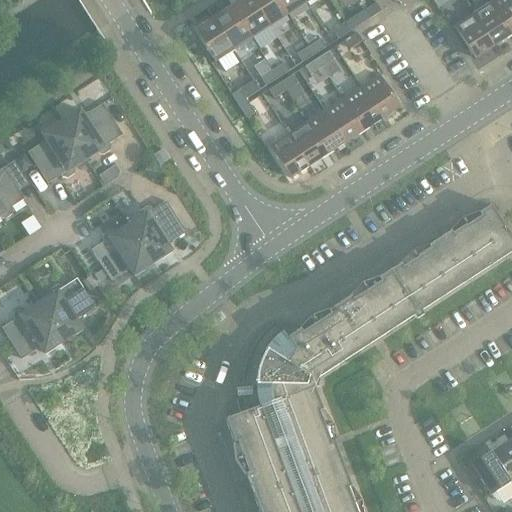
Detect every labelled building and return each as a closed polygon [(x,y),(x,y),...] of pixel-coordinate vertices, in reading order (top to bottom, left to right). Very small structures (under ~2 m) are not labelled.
[(252,39),(270,27),(252,0),(242,0),(231,7),(252,39)] [(252,0),(270,27),(288,15),(277,0),(252,0)] [(306,3),(303,0),(277,0),(288,15),(306,3)] [(511,35),(511,34),(511,0),(496,0),(491,3),(511,35)] [(364,11),(369,20),(381,12),(376,3),(364,11)] [(473,15),(493,47),(511,35),(491,3),(473,15)] [(213,19),(233,51),(252,39),(231,7),(213,19)] [(493,47),(473,15),(454,27),(475,59),(493,47)] [(233,51),(213,19),(194,31),(215,63),(233,51)] [(333,31),(338,39),(350,32),(344,23),(333,31)] [(345,41),(350,50),(362,42),(356,33),(345,41)] [(308,47),(314,55),(326,47),(320,39),(308,47)] [(314,55),(308,47),(296,55),(302,63),(314,55)] [(316,59),(322,68),(333,60),(328,52),(316,59)] [(322,68),(316,59),(305,67),(310,75),(322,68)] [(272,70),(278,79),(289,71),(284,63),(272,70)] [(278,79),(272,70),(260,78),(266,87),(278,79)] [(280,83),(286,91),(297,84),(292,75),(280,83)] [(361,88),(381,120),(400,107),(379,76),(361,88)] [(239,107),(247,102),(245,99),(259,91),(253,81),(231,95),(239,107)] [(286,91),(280,83),(268,91),(274,99),(286,91)] [(343,100),(363,131),(381,120),(361,88),(343,100)] [(325,112),(345,143),(363,131),(343,100),(325,112)] [(247,102),(239,107),(246,119),(255,113),(247,102)] [(61,123),(85,160),(97,152),(98,155),(103,156),(110,151),(111,146),(109,144),(123,135),(102,104),(88,113),(90,116),(85,120),(78,109),(69,115),(68,118),(61,123)] [(306,123),(327,155),(345,143),(325,112),(306,123)] [(85,160),(61,123),(54,127),(51,126),(41,133),(48,144),(43,147),(41,144),(27,153),(48,184),(61,176),(62,178),(67,179),(74,175),(75,170),(73,167),(85,160)] [(288,135),(309,167),(327,155),(306,123),(288,135)] [(309,167),(288,135),(270,147),(290,179),(309,167)] [(153,156),(159,166),(169,159),(163,150),(153,156)] [(28,163),(23,156),(15,161),(22,171),(27,168),(28,163)] [(154,163),(145,169),(153,182),(163,176),(154,163)] [(116,166),(108,172),(114,182),(119,178),(120,173),(120,172),(116,166)] [(0,218),(5,220),(11,215),(12,210),(11,208),(24,199),(4,168),(0,170),(0,218)] [(128,226),(152,263),(159,259),(162,259),(172,253),(165,242),(170,239),(172,242),(186,233),(166,202),(153,210),(151,208),(146,207),(139,211),(138,216),(140,219),(128,226)] [(362,511),(361,501),(352,487),(351,488),(334,442),(335,442),(333,425),(323,411),(322,411),(314,390),(318,388),(319,383),(314,374),(511,246),(511,248),(511,238),(491,206),(478,214),(478,213),(462,219),(450,231),(451,232),(428,247),(427,246),(411,252),(400,264),(400,265),(287,338),(277,321),(271,325),(266,330),(261,335),(257,340),(253,346),(250,352),(247,358),(245,364),(243,371),(242,377),(242,384),(235,384),(235,392),(236,400),(238,407),(240,414),(225,420),(234,444),(233,444),(235,461),(244,475),(245,475),(259,511),(362,511)] [(152,263),(128,226),(117,234),(115,231),(110,230),(103,235),(102,240),(104,242),(91,251),(111,282),(125,273),(123,269),(128,266),(135,277),(145,271),(145,267),(152,263)] [(90,276),(82,282),(89,292),(96,286),(90,276)] [(39,304),(63,341),(70,337),(73,337),(82,331),(75,320),(80,317),(83,320),(97,311),(76,280),(63,288),(62,286),(57,285),(50,289),(49,294),(51,297),(39,304)] [(63,341),(39,304),(27,312),(26,310),(21,309),(14,313),(13,318),(14,320),(1,329),(22,360),(36,351),(33,347),(39,344),(46,355),(55,349),(56,345),(63,341)] [(511,480),(511,447),(509,442),(491,453),(490,452),(511,486),(511,485),(509,482),(511,480)] [(474,482),(480,478),(491,495),(493,498),(495,500),(499,502),(502,503),(511,497),(511,486),(490,452),(471,465),(473,468),(467,472),(474,482)]
